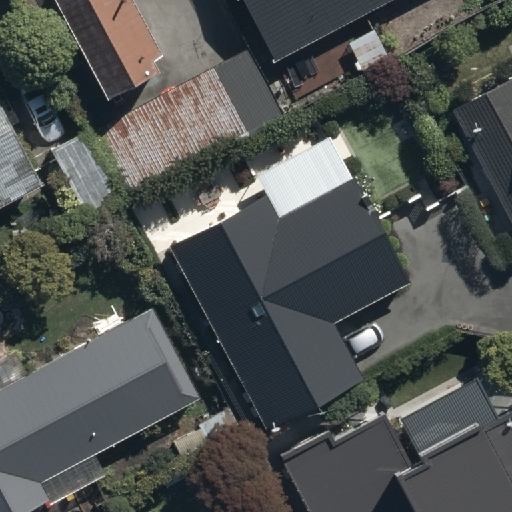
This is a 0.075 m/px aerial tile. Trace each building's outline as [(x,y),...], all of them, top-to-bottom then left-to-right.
[(63,0),(109,88),(164,60),(132,0),(63,0)] [(242,0),(274,61),(391,0),(242,0)] [(57,145),(90,210),(281,111),(247,46),(57,145)] [(511,71),(452,104),(511,214),(511,71)] [(0,192),(39,171),(0,97),(0,192)] [(168,238),(265,421),(355,373),(326,318),(409,274),(354,171),(279,211),(266,186),(168,238)] [(157,306),(25,375),(12,350),(0,356),(0,511),(21,511),(50,497),(50,504),(110,472),(100,453),(205,398),(157,306)] [(335,443),(330,431),(280,458),(308,511),(511,511),(511,414),(495,423),(474,383),(390,427),(385,417),(335,443)]
